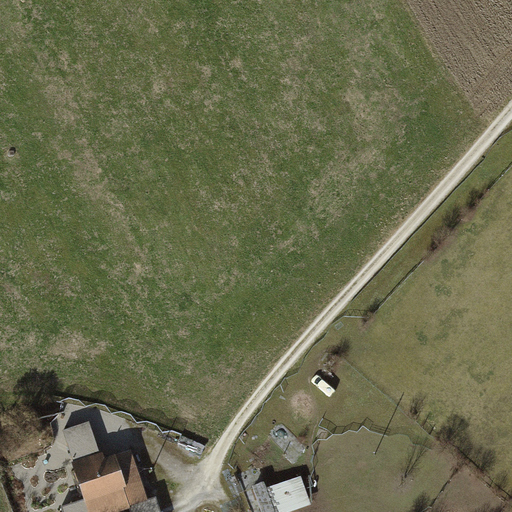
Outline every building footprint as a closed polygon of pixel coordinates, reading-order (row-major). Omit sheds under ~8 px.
[(90,423),(66,432),(76,461),(100,452),(90,423)] [(76,461),(69,463),(83,503),(86,511),(120,511),(132,508),(148,502),(130,450),(103,460),(100,452),(76,461)] [(305,474),(271,485),(280,511),(288,511),(315,503),(305,474)] [(148,502),(132,508),(133,511),(162,511),(158,499),(148,502)] [(86,511),(83,503),(63,510),(63,511),(86,511)]
